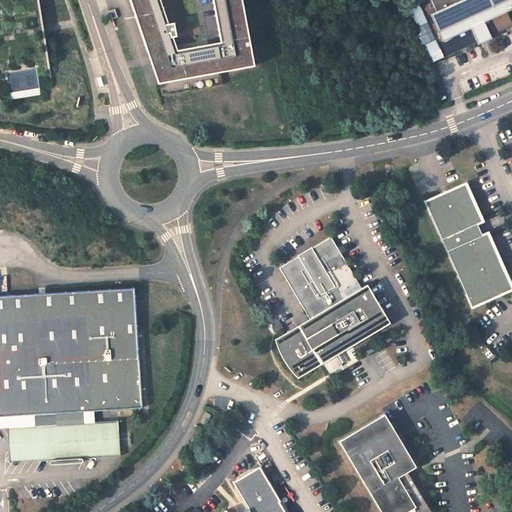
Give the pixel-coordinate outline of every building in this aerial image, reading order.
[(0,0),(0,105),(11,104),(6,74),(34,69),(37,89),(54,86),(39,0),(0,0)] [(236,0),(126,0),(160,92),(251,73),(236,0)] [(432,0),(417,7),(441,61),(511,28),(511,24),(508,15),(511,13),(511,6),(509,0),(432,0)] [(469,183),(428,202),(479,312),(511,297),(511,277),(492,232),(486,235),(482,224),(487,222),(469,183)] [(292,372),(297,377),(320,364),(318,361),(386,323),(366,289),(363,291),(334,239),(314,250),(316,254),(303,262),(301,258),(281,268),(312,322),(300,329),(299,327),(275,339),(278,347),(281,354),(285,361),(289,367),(292,372)] [(128,287),(0,294),(0,413),(91,408),(135,405),(128,287)] [(273,333),(283,328),(279,320),(269,325),(273,333)] [(336,357),(323,363),(327,372),(340,367),(336,357)] [(0,413),(0,424),(91,419),(91,408),(0,413)] [(412,469),(382,416),(336,442),(375,511),(425,511),(404,474),(412,469)] [(113,418),(5,426),(8,460),(116,452),(113,418)] [(280,511),(257,472),(247,473),(235,480),(230,489),(242,509),(236,511),(222,511),(219,511),(280,511)]
